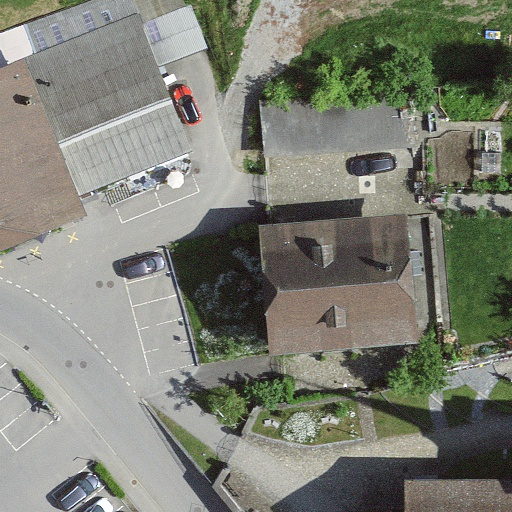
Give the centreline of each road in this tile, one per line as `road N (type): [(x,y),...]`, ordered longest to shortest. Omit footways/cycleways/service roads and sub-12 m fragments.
road 1 (residential): [(124,427),(76,362),(42,331),(0,311)]
road 2 (residential): [(124,427),(0,497)]
